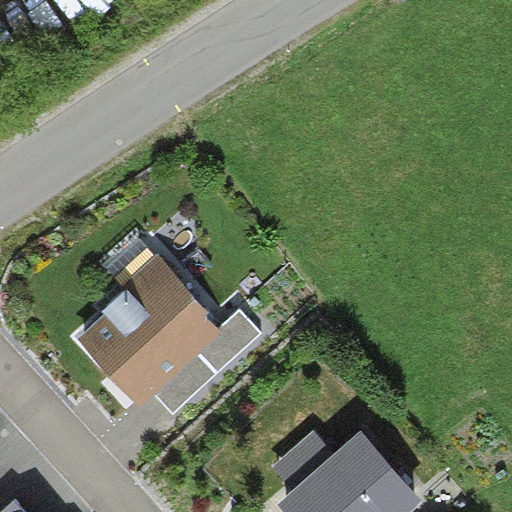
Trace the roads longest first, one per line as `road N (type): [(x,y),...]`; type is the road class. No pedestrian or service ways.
road 1 (tertiary): [(296,0),(0,198)]
road 2 (residential): [(112,511),(0,385)]
